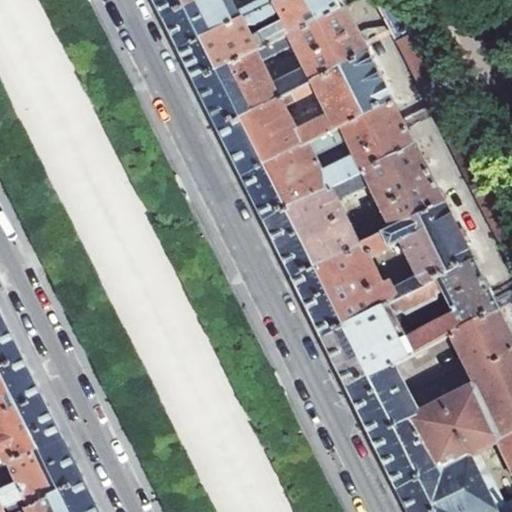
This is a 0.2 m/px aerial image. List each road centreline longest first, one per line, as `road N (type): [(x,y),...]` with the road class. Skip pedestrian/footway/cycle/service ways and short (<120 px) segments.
road 1 (residential): [(333,425),(120,0)]
road 2 (residential): [(511,281),(364,0)]
road 3 (residential): [(0,241),(133,511)]
road 4 (residential): [(333,425),(511,335)]
